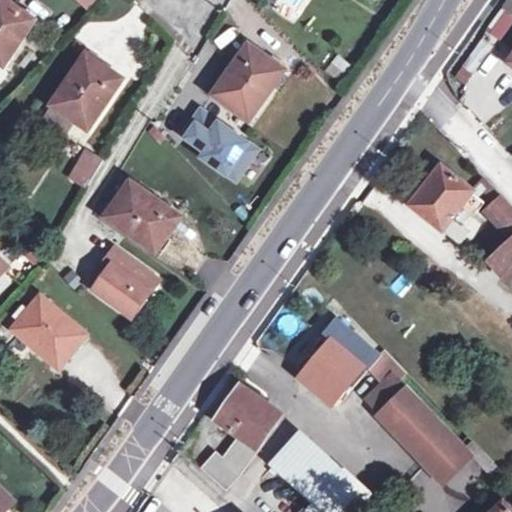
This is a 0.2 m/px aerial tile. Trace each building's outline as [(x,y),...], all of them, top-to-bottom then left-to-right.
[(36,20),(7,0),(0,0),(0,63),(5,67),(36,20)] [(507,41),(511,28),(511,14),(497,8),(487,33),(507,41)] [(456,72),(466,80),(492,48),(483,40),(456,72)] [(214,94),(251,121),(286,70),(250,44),(214,94)] [(124,79),(87,53),(52,105),(53,106),(72,119),(89,130),(124,79)] [(337,54),(325,71),(340,80),(351,64),(337,54)] [(72,119),(53,106),(44,119),(63,132),(72,119)] [(260,148),(201,108),(183,134),(204,149),(200,156),(238,182),(260,148)] [(71,176),(88,186),(104,160),(87,150),(71,176)] [(471,216),(461,208),(473,192),(475,190),(443,166),(412,206),(444,230),(453,219),(463,227),(471,216)] [(183,217),(131,181),(106,217),(157,253),(183,217)] [(485,201),(473,192),(461,208),(471,216),(473,217),(485,201)] [(488,210),(499,223),(511,211),(511,209),(501,198),(488,210)] [(511,211),(499,223),(511,236),(511,211)] [(511,239),(490,259),(510,281),(511,279),(511,239)] [(104,276),(95,289),(134,317),(160,280),(115,248),(98,272),(104,276)] [(0,275),(9,266),(0,257),(0,275)] [(72,347),(85,332),(42,296),(14,330),(51,360),(65,341),(72,347)] [(301,378),(333,404),(344,391),(364,367),(368,370),(375,362),(380,355),(337,319),(325,334),(333,340),(301,378)] [(88,335),(85,332),(72,347),(76,350),(88,335)] [(65,341),(51,360),(61,368),(76,350),(72,347),(65,341)] [(375,362),(396,383),(399,380),(404,375),(382,353),(380,355),(375,362)] [(349,394),(368,370),(364,367),(344,391),(349,394)] [(374,404),(382,413),(408,389),(399,380),(396,383),(374,404)] [(258,450),(283,414),(244,386),(219,422),(241,437),(258,450)] [(382,413),(444,478),(470,454),(408,389),(382,413)] [(316,503),(309,510),(311,511),(350,511),(366,495),(301,434),(274,464),(316,503)] [(239,475),(258,450),(241,437),(224,459),(217,453),(202,469),(225,490),(239,475)] [(470,454),(477,461),(484,454),(477,448),(470,454)] [(501,485),(508,478),(484,454),(477,461),(501,485)] [(0,511),(4,511),(12,505),(0,493),(0,511)] [(379,511),(382,510),(366,495),(350,511),(379,511)] [(494,511),(511,511),(511,510),(507,506),(504,503),(494,511)]
